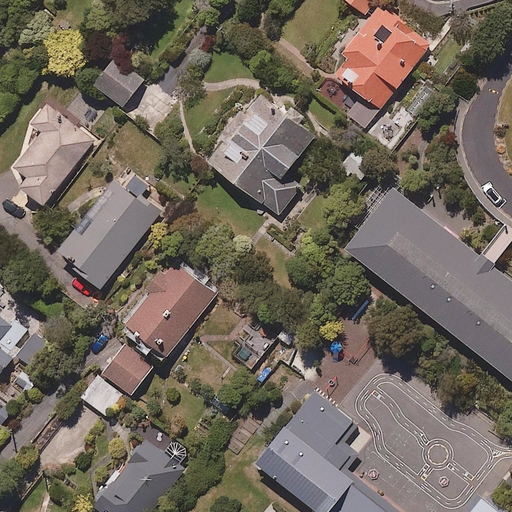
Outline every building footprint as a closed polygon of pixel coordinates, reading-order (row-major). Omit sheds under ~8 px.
[(377,0),(346,0),(366,15),(377,0)] [(434,49),(382,7),(344,55),(351,60),(323,94),(369,131),(434,49)] [(147,82),(119,60),(98,88),(126,109),(147,82)] [(318,138),(264,97),(251,115),(243,109),(222,137),(229,142),(212,165),(280,217),(302,189),(288,178),(318,138)] [(96,142),(50,107),(35,126),(45,134),(18,170),(31,180),(24,189),(47,206),(96,142)] [(140,200),(117,182),(60,252),(104,287),(163,213),(143,197),(140,200)] [(511,280),(388,184),(339,245),(511,381),(511,280)] [(218,294),(175,262),(127,326),(171,358),(218,294)] [(10,323),(0,315),(0,374),(4,377),(19,358),(10,352),(28,329),(14,318),(10,323)] [(156,367),(128,346),(105,377),(133,398),(156,367)] [(123,395),(100,377),(83,398),(107,417),(123,395)] [(12,411),(0,401),(0,424),(1,425),(12,411)] [(431,511),(286,404),(253,449),(337,511),(431,511)] [(167,455),(149,441),(97,508),(103,511),(155,511),(188,470),(180,464),(188,453),(176,444),(167,455)] [(511,511),(511,484),(490,469),(457,511),(511,511)] [(300,511),(290,503),(282,511),(300,511)]
